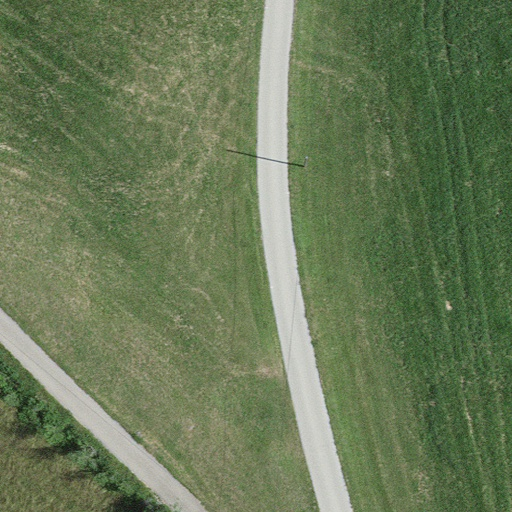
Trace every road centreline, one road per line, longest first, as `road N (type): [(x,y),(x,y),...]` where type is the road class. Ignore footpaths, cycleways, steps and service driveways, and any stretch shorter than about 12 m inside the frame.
road 1 (unclassified): [(341,511),(287,284),(271,139),(285,0)]
road 2 (track): [(207,511),(0,313)]
